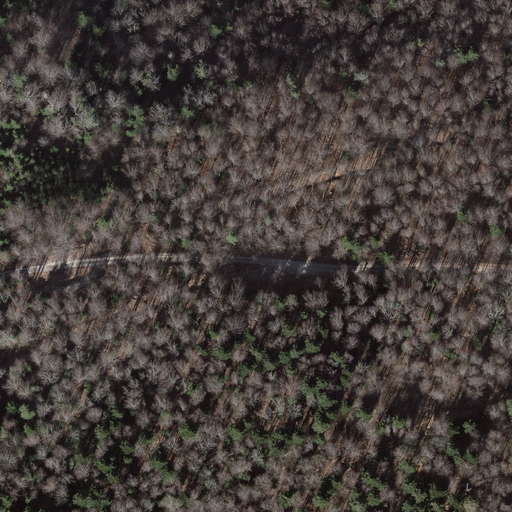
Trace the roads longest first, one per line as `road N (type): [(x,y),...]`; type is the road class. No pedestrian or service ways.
road 1 (track): [(511,110),(182,214),(78,259)]
road 2 (track): [(227,511),(511,387)]
road 3 (track): [(287,263),(141,303),(0,367)]
road 4 (track): [(287,263),(78,259),(0,275)]
road 5 (track): [(511,268),(287,263)]
